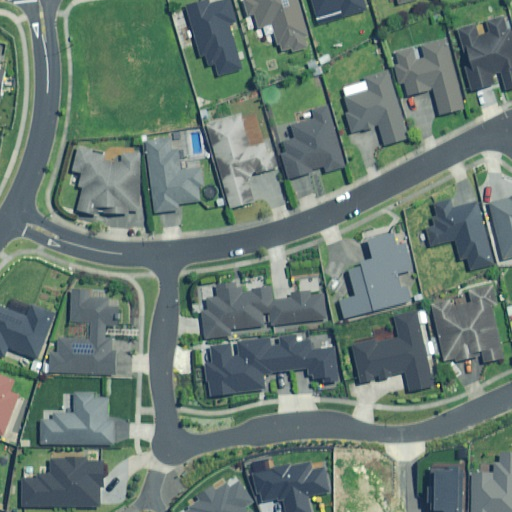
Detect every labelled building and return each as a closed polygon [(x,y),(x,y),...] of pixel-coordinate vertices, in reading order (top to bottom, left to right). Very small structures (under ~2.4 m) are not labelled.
[(236,24),(229,0),(227,0),(211,5),(209,0),(188,6),(203,58),(208,57),(211,67),(217,66),(220,78),(242,72),(230,26),(236,24)] [(245,0),(244,0),(250,18),(256,16),(261,30),(272,26),(279,48),(281,47),(283,52),(292,49),(293,54),(307,50),(303,39),(310,37),(297,0),(245,0)] [(313,0),(318,16),(342,10),(345,17),(366,11),(362,0),(313,0)] [(511,88),(511,36),(510,30),(508,31),(504,18),(488,22),(491,34),(479,37),(476,27),(460,30),(475,90),(495,85),(493,75),(501,73),(505,90),(511,88)] [(464,109),(445,40),(423,46),(426,59),(416,62),(412,48),(397,53),(400,65),(395,67),(400,84),(405,83),(408,96),(434,89),(441,115),(464,109)] [(409,138),(390,71),(366,78),(370,91),(345,98),(350,115),(348,115),(353,134),(380,126),(386,145),(409,138)] [(277,100),(275,90),(262,92),(264,103),(277,100)] [(346,167),(331,106),(313,110),(316,120),(293,126),(296,140),(281,144),(290,178),(326,170),(326,172),(346,167)] [(250,148),(241,115),(208,125),(231,208),(255,202),(249,181),(253,175),(278,168),(274,153),(269,154),(266,144),(250,148)] [(172,152),(171,139),(148,142),(157,214),(178,211),(177,205),(201,202),(199,187),(202,187),(200,169),(181,172),(178,151),(172,152)] [(101,208),(106,208),(105,212),(129,214),(129,210),(140,211),(144,156),(126,154),(124,163),(107,162),(107,154),(79,148),(74,172),(81,173),(79,187),(83,189),(78,211),(98,216),(101,208)] [(511,198),(492,204),(505,259),(511,257),(511,198)] [(453,209),(451,201),(435,204),(441,226),(428,230),(432,247),(457,241),(462,261),(469,260),(472,271),(493,265),(477,203),(453,209)] [(397,246),(393,232),(369,238),(375,262),(348,269),(355,297),(338,301),(343,319),(406,303),(399,274),(413,271),(406,244),(397,246)] [(270,312),(275,311),(274,301),(272,288),(237,292),(236,282),(218,284),(219,297),(209,298),(210,311),(203,311),(207,340),(232,337),(231,331),(265,327),(264,313),(270,312)] [(498,305),(493,284),(463,290),(466,305),(452,308),(450,298),(432,301),(445,361),(454,359),(454,362),(483,356),(484,363),(504,359),(493,306),(498,305)] [(109,308),(110,300),(91,299),(91,291),(74,290),(73,323),(93,324),(93,340),(61,339),(60,354),(52,354),(52,374),(117,376),(117,351),(112,351),(113,339),(106,339),(106,327),(120,327),(120,308),(109,308)] [(270,312),(272,326),(326,320),(323,292),(310,294),(310,292),(292,294),(293,299),(274,301),(275,311),(270,312)] [(29,318),(0,307),(0,355),(6,358),(9,350),(38,361),(55,315),(33,307),(29,318)] [(406,371),(407,375),(411,392),(433,387),(417,312),(396,317),(401,338),(377,343),(376,341),(354,346),(363,385),(375,382),(374,378),(381,377),(382,381),(394,378),(393,374),(406,371)] [(207,364),(211,397),(266,390),(264,374),(308,368),(309,375),(314,375),(314,379),(324,378),(325,383),(339,381),(334,348),(313,350),(312,340),(297,342),(296,335),(281,338),(282,345),(272,346),(271,339),(239,343),(241,356),(233,357),(231,344),(211,347),(214,363),(207,364)] [(11,393),(15,382),(0,375),(0,435),(4,437),(20,397),(11,393)] [(95,394),(76,394),(76,414),(56,414),(56,421),(44,421),(43,444),(114,445),(115,421),(108,421),(109,398),(95,398),(95,394)] [(511,511),(511,452),(501,452),(501,462),(495,461),(495,473),(472,472),(471,511),(511,511)] [(101,508),(101,504),(101,490),(104,490),(104,463),(87,463),(87,459),(53,459),(53,473),(39,473),(39,480),(24,480),(24,507),(101,508)] [(261,492),(263,501),(283,497),(286,511),(310,511),(307,496),(329,491),(323,466),(311,468),(310,461),(290,465),(289,463),(270,467),(252,471),(257,493),(261,492)] [(462,511),(463,469),(459,469),(459,465),(449,465),(449,468),(435,468),(435,485),(428,485),(427,511),(462,511)] [(352,471),(337,471),(336,511),(377,511),(377,492),(380,492),(380,474),(371,474),(371,467),(352,467),(352,471)] [(189,508),(182,511),(252,511),(251,510),(247,511),(245,511),(243,508),(253,502),(239,480),(229,486),(226,482),(214,490),(211,485),(196,495),(198,499),(188,506),(189,508)]
